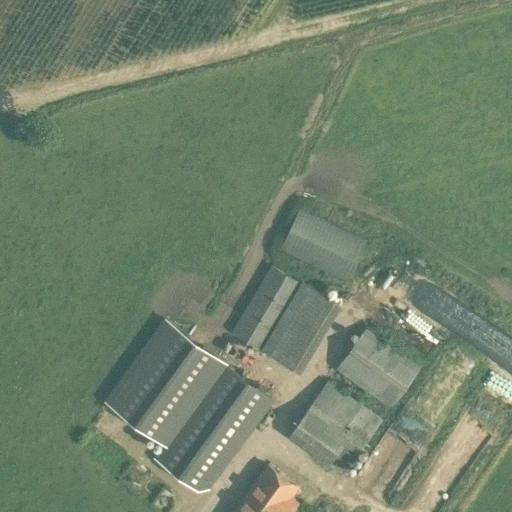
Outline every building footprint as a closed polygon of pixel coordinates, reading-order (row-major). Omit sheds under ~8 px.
[(367,240),(300,207),(280,249),(348,281),(367,240)] [(342,304),(272,263),(231,331),(301,372),(342,304)] [(209,487),(273,397),(168,320),(108,403),(163,442),(154,455),(200,488),(209,487)] [(423,365),(366,326),(335,368),(391,409),(423,365)] [(384,419),(328,379),(288,434),(329,464),(330,464),(345,473),(384,419)] [(301,485),(268,461),(231,511),(292,511),(301,500),(294,495),(301,485)]
